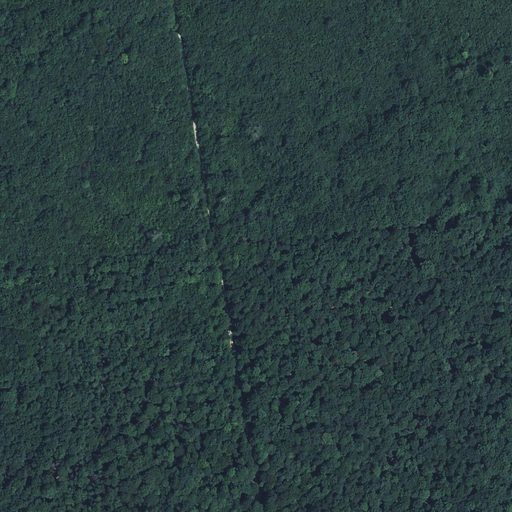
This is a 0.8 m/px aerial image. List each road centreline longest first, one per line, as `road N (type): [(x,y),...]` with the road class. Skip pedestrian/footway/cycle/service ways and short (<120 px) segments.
road 1 (track): [(219,247),(260,511)]
road 2 (track): [(177,0),(219,247)]
